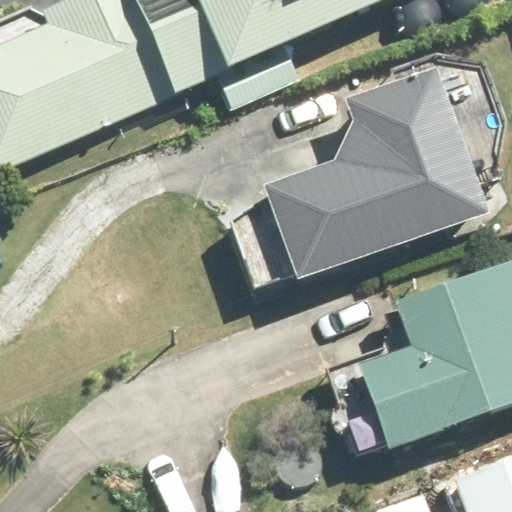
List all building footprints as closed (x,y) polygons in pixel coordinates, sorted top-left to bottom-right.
[(0,163),(172,90),(170,84),(207,69),(224,107),(292,79),(272,31),(346,0),(48,0),(27,9),(26,5),(0,15),(0,163)] [(503,0),(474,0),(478,10),(504,2),(503,0)] [(327,92),(335,115),(315,155),(243,177),(277,274),(469,205),(418,61),(327,92)] [(378,295),(394,339),(340,358),(369,442),(511,391),(511,273),(504,252),(378,295)] [(309,426),(266,440),(283,491),(326,476),(309,426)] [(511,511),(511,453),(444,477),(455,511),(511,511)] [(373,511),(424,511),(418,495),(373,511)]
